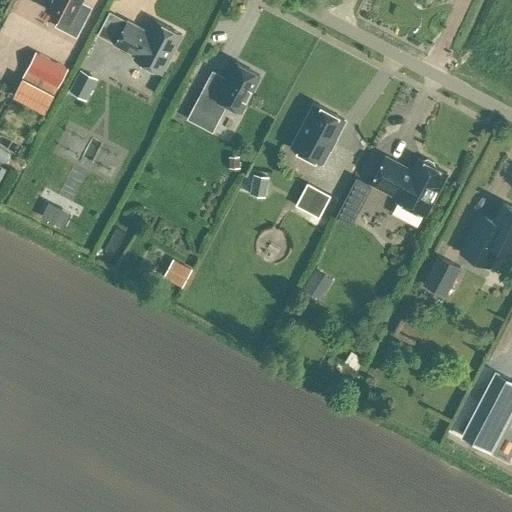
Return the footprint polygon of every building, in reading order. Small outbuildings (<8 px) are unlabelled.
[(77,8),(81,0),(50,0),(46,8),(60,16),(55,26),(77,37),(89,14),(77,8)] [(162,72),(182,34),(154,19),(148,31),(127,20),(115,43),(136,54),(134,58),(162,72)] [(68,68),(36,51),(26,69),(22,77),(54,94),(58,86),(68,68)] [(241,110),(259,74),(235,62),(223,85),(209,77),(195,104),(220,117),(227,103),(241,110)] [(86,82),(90,73),(82,69),(70,90),(88,99),(95,86),(86,82)] [(44,112),(54,94),(22,77),(12,96),(44,112)] [(322,163),(345,119),(314,103),(292,147),(322,163)] [(0,147),(0,160),(4,163),(9,153),(0,147)] [(229,167),(240,167),(240,156),(228,156),(229,167)] [(423,160),(419,158),(413,170),(386,156),(372,183),(399,197),(397,199),(425,214),(447,173),(435,166),(433,161),(427,158),(423,160)] [(339,216),(356,222),(370,179),(353,174),(339,216)] [(269,177),(255,175),(251,194),(265,197),(269,177)] [(307,211),(319,189),(307,182),(295,205),(307,211)] [(64,227),(72,213),(49,201),(41,216),(64,227)] [(498,247),(511,254),(511,206),(503,202),(493,219),(479,212),(460,252),(488,266),(498,247)] [(119,242),(127,227),(121,224),(113,239),(119,242)] [(173,255),(166,270),(184,278),(192,264),(173,255)] [(459,266),(438,255),(423,284),(445,295),(459,266)] [(320,299),(333,279),(315,268),(302,288),(320,299)] [(356,369),(364,358),(351,350),(344,361),(356,369)] [(491,450),(511,408),(511,379),(496,371),(462,435),(491,450)]
